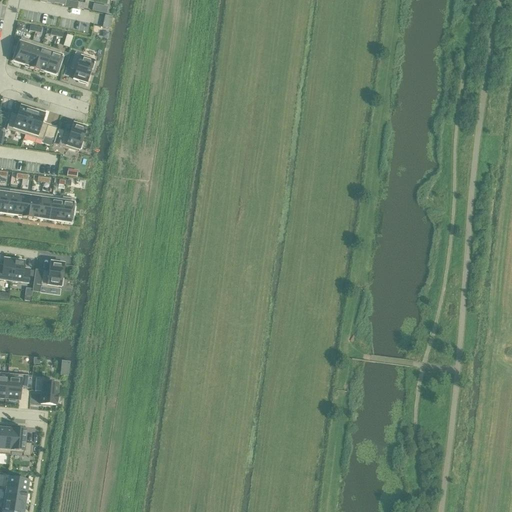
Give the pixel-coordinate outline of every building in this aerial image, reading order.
[(105,16),(102,28),(109,29),(111,18),(105,16)] [(63,46),(69,48),(73,37),(66,35),(63,46)] [(24,66),(32,42),(21,39),(18,47),(16,47),(14,54),(15,55),(13,62),(24,66)] [(34,70),(42,46),(32,42),(24,66),(28,67),(28,68),(34,70)] [(40,71),(44,72),(52,49),(42,46),(34,70),(40,72),(40,71)] [(63,52),(52,49),(44,72),(55,76),(58,69),(59,69),(62,61),(60,61),(63,52)] [(78,83),(85,85),(90,70),(92,70),(94,63),(93,63),(94,60),(75,53),(70,69),(76,71),(73,80),(78,82),(78,83)] [(11,114),(6,130),(24,136),(32,110),(25,108),(25,109),(20,107),(17,116),(11,114)] [(32,110),(24,136),(42,142),(43,138),(53,141),(57,129),(41,124),(44,115),(39,113),(39,112),(32,110)] [(57,129),(52,145),(58,147),(78,153),(79,150),(80,150),(82,143),(81,143),(86,127),(78,125),(78,126),(73,124),(70,134),(64,131),(57,129)] [(16,216),(20,191),(9,190),(8,195),(6,215),(16,216)] [(27,219),(31,193),(20,191),(16,216),(18,216),(18,218),(27,219)] [(0,213),(6,215),(8,195),(0,193),(0,213)] [(38,219),(41,194),(31,193),(27,219),(36,220),(36,219),(38,219)] [(41,194),(38,219),(48,221),(51,201),(52,201),(52,196),(41,194)] [(62,202),(59,222),(70,224),(74,199),(62,197),(61,202),(62,202)] [(61,202),(52,201),(51,201),(48,221),(59,222),(62,202),(61,202)] [(0,280),(11,282),(14,260),(7,259),(7,260),(3,260),(2,266),(0,266),(0,280)] [(14,260),(11,282),(27,285),(29,270),(23,269),(24,263),(21,262),(21,261),(14,260)] [(40,293),(40,288),(60,290),(60,287),(62,287),(63,280),(61,280),(63,263),(55,262),(55,263),(50,263),(49,272),(35,270),(32,292),(40,293)] [(7,374),(5,400),(8,400),(8,401),(15,402),(15,400),(19,401),(20,388),(27,389),(28,376),(7,374)] [(36,379),(34,392),(41,392),(40,405),(55,406),(57,385),(43,384),(43,379),(36,379)] [(0,454),(10,455),(10,453),(12,430),(0,429),(0,454)] [(12,430),(10,453),(23,454),(23,456),(30,457),(31,444),(24,444),(25,431),(12,430)] [(6,490),(26,493),(28,482),(8,479),(6,490)] [(4,489),(2,501),(24,504),(26,493),(6,490),(4,489)] [(2,501),(0,511),(22,511),(24,504),(2,501)]
